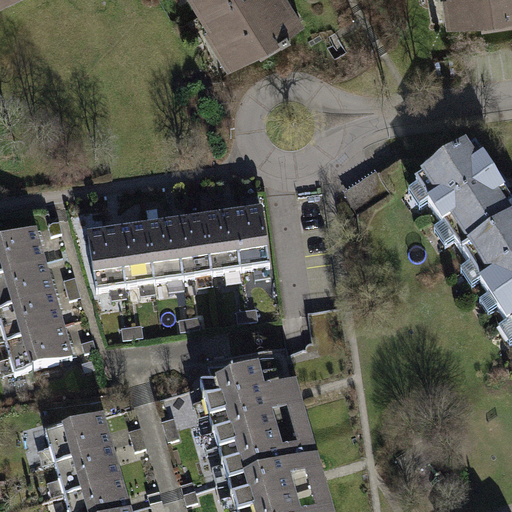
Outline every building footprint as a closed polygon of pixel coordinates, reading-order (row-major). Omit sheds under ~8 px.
[(198,0),(213,24),(215,23),(236,59),(258,46),(261,51),(291,33),(288,27),(300,20),(287,0),(198,0)] [(511,0),(456,0),(459,20),(483,16),(484,23),(511,19),(510,13),(511,12),(511,0)] [(465,152),(416,184),(430,204),(428,206),(443,228),(444,227),(463,255),(511,222),(511,216),(508,210),(511,207),(511,205),(476,151),(468,156),(465,152)] [(390,194),(379,177),(345,198),(357,216),(390,194)] [(241,274),(271,269),(262,212),(233,216),(241,274)] [(212,278),(241,274),(233,216),(204,221),(212,278)] [(184,282),(212,278),(204,221),(176,225),(184,282)] [(511,222),(463,255),(482,284),(481,285),(508,326),(509,325),(511,329),(511,222)] [(155,286),(184,282),(176,225),(147,229),(155,286)] [(60,227),(49,230),(52,239),(62,236),(60,227)] [(126,290),(155,286),(147,229),(118,233),(126,290)] [(97,295),(126,290),(118,233),(89,237),(97,295)] [(36,234),(0,243),(0,278),(45,266),(36,234)] [(0,313),(54,298),(45,266),(0,278),(0,313)] [(76,281),(65,284),(68,294),(78,290),(76,281)] [(78,290),(68,294),(71,303),(81,300),(78,290)] [(63,329),(54,298),(0,313),(0,325),(6,346),(63,329)] [(257,313),(247,314),(248,325),(258,324),(257,313)] [(237,315),(238,326),(248,325),(247,314),(237,315)] [(199,321),(189,322),(191,333),(201,332),(199,321)] [(179,323),(181,334),(191,333),(189,322),(179,323)] [(73,362),(63,329),(6,346),(15,378),(73,362)] [(132,330),(133,342),(143,341),(142,329),(132,330)] [(132,330),(122,332),(124,343),(133,342),(132,330)] [(83,347),(85,356),(96,353),(94,344),(83,347)] [(264,394),(258,373),(201,389),(236,511),(298,511),(290,481),(282,456),(271,416),(264,394)] [(289,388),(264,394),(271,416),(288,410),(301,451),(282,456),(290,481),(308,476),(317,511),(324,511),(314,474),(320,473),(312,447),(307,449),(289,388)] [(103,418),(46,434),(55,467),(112,450),(103,418)] [(180,441),(174,422),(163,425),(169,445),(180,441)] [(141,431),(130,435),(133,444),(144,441),(141,431)] [(147,451),(144,441),(133,444),(136,454),(147,451)] [(122,482),(112,450),(55,467),(65,499),(122,482)] [(130,511),(122,482),(65,499),(68,511),(130,511)] [(199,505),(193,486),(182,489),(188,508),(199,505)] [(151,508),(163,505),(160,495),(149,498),(151,508)]
